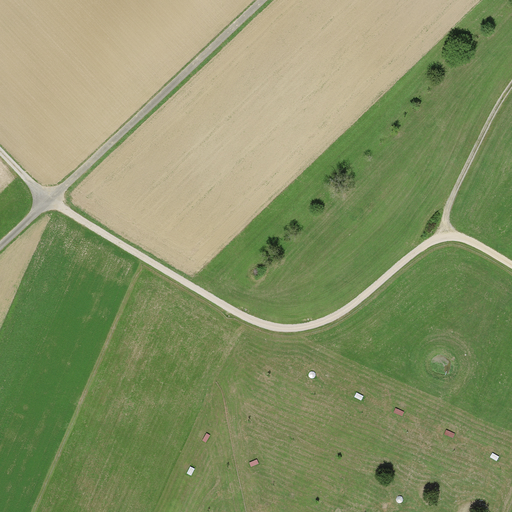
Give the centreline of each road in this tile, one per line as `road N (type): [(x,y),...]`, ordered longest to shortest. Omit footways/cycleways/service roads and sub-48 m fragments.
road 1 (track): [(0,153),(46,199),(265,326),(325,321),(400,261),(456,236)]
road 2 (track): [(263,0),(0,243)]
road 3 (track): [(456,236),(447,227),(452,193),(511,83)]
